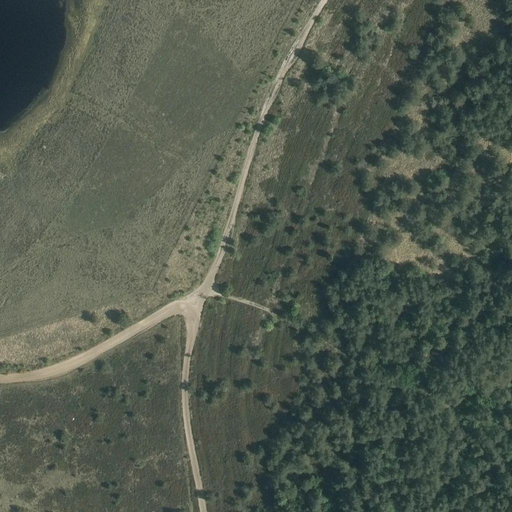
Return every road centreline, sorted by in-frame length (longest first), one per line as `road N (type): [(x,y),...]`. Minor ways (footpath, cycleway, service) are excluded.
road 1 (track): [(203,511),(186,417),(189,345),(272,94),(326,0)]
road 2 (track): [(0,377),(70,366),(205,293)]
